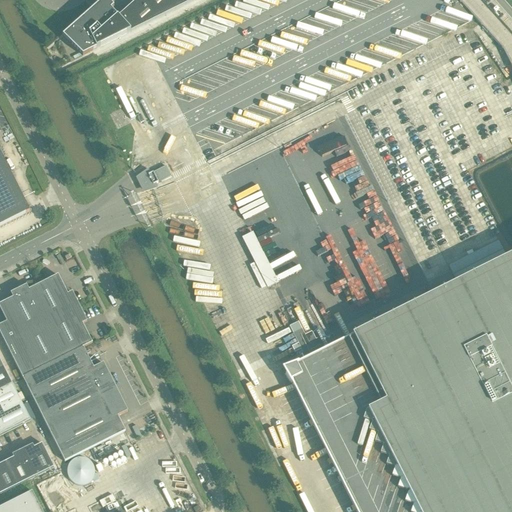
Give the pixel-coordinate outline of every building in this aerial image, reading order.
[(83,56),(194,0),(136,0),(118,17),(111,10),(114,7),(107,0),(103,0),(92,11),(63,37),(83,56)] [(0,226),(30,211),(0,151),(0,226)] [(154,186),(172,177),(167,166),(149,175),(148,173),(139,179),(145,191),(155,188),(154,186)] [(511,511),(511,257),(353,338),(329,349),(324,339),(310,346),(302,330),(293,335),(307,361),(296,366),(288,370),(286,374),(290,382),(291,381),(356,511),(511,511)] [(73,293),(68,295),(58,276),(29,290),(27,286),(11,294),(13,298),(0,304),(0,308),(7,322),(0,325),(0,333),(6,345),(80,307),(73,293)] [(83,324),(87,322),(80,307),(6,345),(23,379),(84,348),(93,344),(83,324)] [(94,369),(84,348),(23,379),(65,463),(126,432),(118,417),(128,412),(104,364),(94,369)] [(0,391),(13,385),(4,367),(0,368),(0,391)] [(0,413),(22,403),(13,385),(0,391),(0,413)] [(0,436),(31,421),(22,403),(0,413),(0,436)] [(36,477),(54,468),(42,444),(33,448),(32,447),(23,451),(36,477)] [(18,486),(36,477),(23,451),(14,456),(15,458),(6,462),(18,486)] [(0,494),(0,495),(18,486),(6,462),(0,465),(0,494)] [(41,511),(32,492),(0,508),(0,511),(41,511)]
